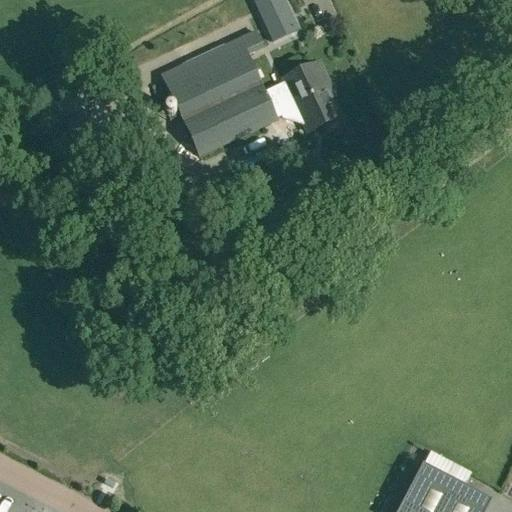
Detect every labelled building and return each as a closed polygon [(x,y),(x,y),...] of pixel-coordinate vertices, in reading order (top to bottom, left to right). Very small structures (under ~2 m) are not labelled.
[(282,0),(257,0),(252,2),(272,44),(297,32),(282,0)] [(256,33),(162,77),(198,158),(277,122),(275,118),(264,95),(246,55),(263,48),(256,33)] [(286,85),(264,95),(275,118),(296,108),(308,134),(340,120),(327,91),(330,89),(319,64),(284,80),(286,85)] [(126,163),(92,90),(56,106),(90,180),(126,163)] [(452,511),(464,489),(422,467),(399,511),(452,511)]
